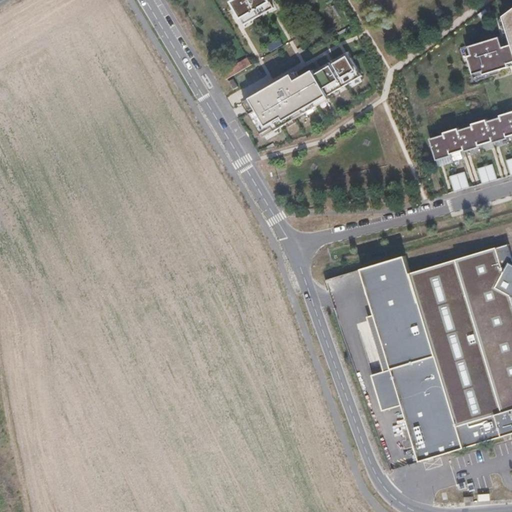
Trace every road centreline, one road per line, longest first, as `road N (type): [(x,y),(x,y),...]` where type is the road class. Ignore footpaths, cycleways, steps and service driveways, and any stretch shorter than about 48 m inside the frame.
road 1 (tertiary): [(291,248),(375,475),(415,511)]
road 2 (tertiary): [(145,0),(291,248)]
road 3 (residential): [(511,187),(291,248)]
